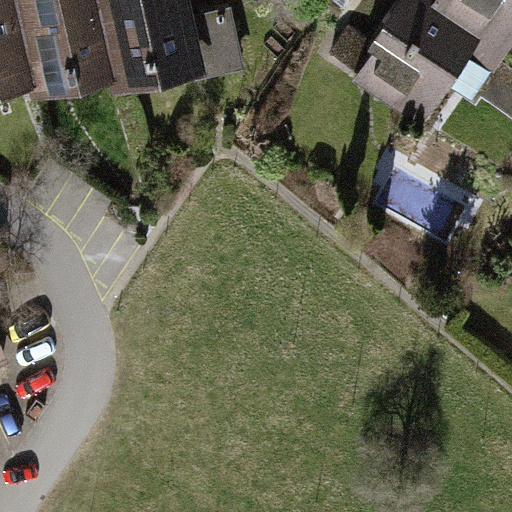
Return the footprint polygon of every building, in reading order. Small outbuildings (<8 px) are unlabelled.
[(0,0),(0,90),(18,89),(7,0),(0,0)] [(102,79),(92,0),(7,0),(18,89),(102,79)] [(185,69),(176,0),(92,0),(102,79),(185,69)] [(511,0),(409,0),(401,10),(478,65),(499,80),(511,63),(511,0)] [(478,65),(401,10),(345,90),(421,144),(478,65)]
